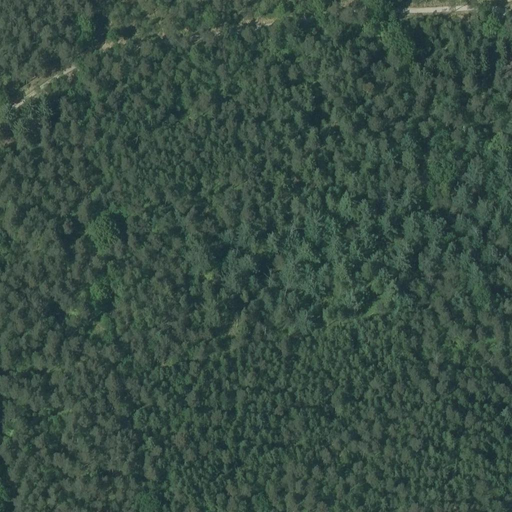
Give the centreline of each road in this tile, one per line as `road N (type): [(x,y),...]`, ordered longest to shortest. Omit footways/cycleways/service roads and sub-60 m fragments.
road 1 (track): [(0,120),(109,50),(368,12)]
road 2 (track): [(511,20),(497,4),(368,12)]
